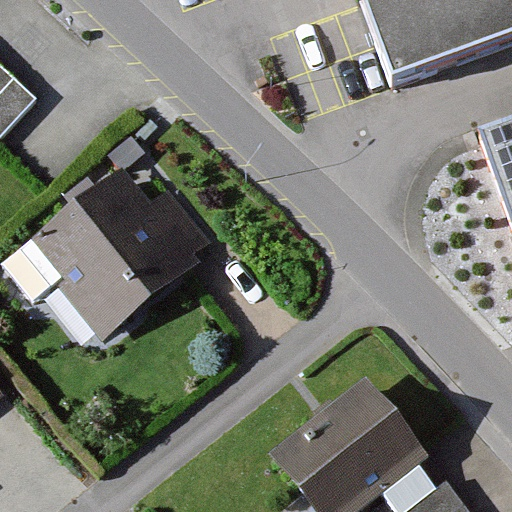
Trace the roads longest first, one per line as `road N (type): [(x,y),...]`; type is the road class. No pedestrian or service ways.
road 1 (residential): [(102,0),(386,273)]
road 2 (residential): [(386,273),(91,511)]
road 3 (residential): [(386,273),(511,406)]
